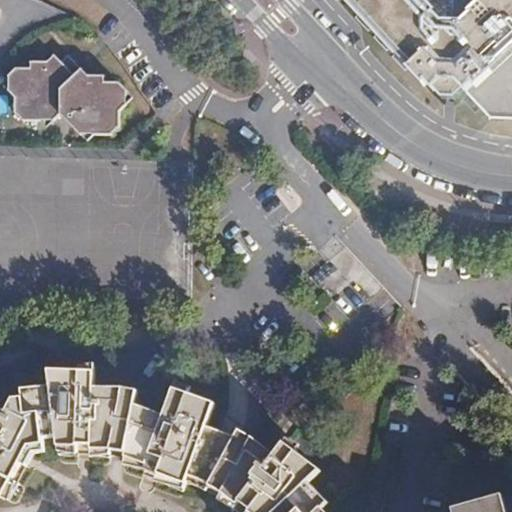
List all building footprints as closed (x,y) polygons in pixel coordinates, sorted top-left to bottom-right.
[(511,0),(343,0),(425,87),(427,84),(434,92),(435,91),(440,86),(445,92),(456,93),(462,87),(491,119),(511,119),(511,0)] [(82,135),(113,136),(113,135),(119,129),(120,129),(120,128),(121,113),(128,106),(121,98),(128,92),(120,83),(106,83),(105,83),(105,79),(106,79),(106,77),(89,77),(88,76),(83,71),(82,69),(82,70),(69,57),(70,57),(69,55),(62,62),(55,55),(54,56),(54,57),(49,62),(48,62),(47,62),(31,62),(31,64),(32,64),(31,68),(30,68),(30,69),(16,69),(8,77),(16,84),(8,91),(15,99),(15,114),(16,115),(17,114),(23,120),(22,120),(24,122),(40,122),(47,114),(54,122),(61,115),(81,136),(82,135)] [(190,121),(180,121),(180,132),(190,132),(190,121)] [(59,447),(60,447),(79,449),(79,446),(93,447),(94,447),(112,452),(122,402),(125,389),(95,388),(96,373),(51,372),(51,387),(24,391),(25,400),(15,401),(8,415),(0,410),(0,496),(4,499),(22,464),(27,456),(31,448),(45,448),(43,438),(58,439),(59,447)] [(148,465),(146,470),(159,475),(156,482),(184,491),(185,489),(189,477),(210,485),(215,477),(236,438),(235,438),(220,432),(219,432),(208,428),(216,405),(174,391),(165,417),(136,407),(126,458),(147,465),(148,465)] [(112,452),(126,458),(136,407),(129,404),(122,402),(112,452)] [(236,438),(215,477),(210,485),(210,486),(237,505),(238,506),(240,503),(244,506),(244,505),(249,509),(248,510),(250,511),(251,511),(250,511),(324,511),(323,510),(329,504),(311,485),(321,472),(284,444),(274,457),(263,449),(252,440),(251,440),(241,432),(240,431),(236,438)] [(506,511),(502,498),(454,511),(453,511),(506,511)]
